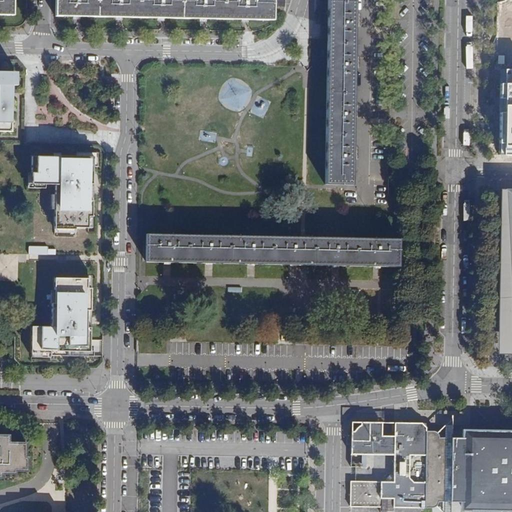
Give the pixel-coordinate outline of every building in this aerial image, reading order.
[(13,0),(0,0),(0,14),(13,15),(13,0)] [(273,0),(55,0),(55,16),(273,19),(273,0)] [(354,0),(327,0),(325,184),(352,184),(354,0)] [(511,69),(504,69),(502,156),(511,156),(511,69)] [(0,131),(12,132),(13,72),(0,71),(0,131)] [(55,185),(54,229),(75,230),(75,228),(88,228),(88,217),(92,217),(92,201),(89,201),(89,184),(92,184),(92,157),(60,156),(60,157),(32,157),(31,184),(55,185)] [(511,354),(511,342),(504,189),(499,189),(496,354),(511,354)] [(302,237),(146,233),(145,261),(301,264),(399,266),(399,239),(302,237)] [(49,247),(29,247),(29,256),(48,256),(49,247)] [(50,356),(89,357),(90,327),(86,327),(87,279),(54,278),(53,303),(51,303),(51,327),(31,327),(31,353),(50,353),(50,356)] [(393,511),(394,507),(429,508),(430,432),(420,432),(420,427),(415,427),(415,424),(371,423),(368,423),(365,424),(362,425),(359,427),(357,429),(355,431),(354,433),(352,436),(351,440),(351,443),(351,466),(363,467),(364,453),(394,454),(393,474),(390,475),(386,479),(386,482),(350,481),(350,506),(380,507),(380,511),(384,511),(393,511)] [(463,438),(442,438),(441,502),(463,502),(463,508),(468,508),(469,431),(463,431),(463,438)] [(511,431),(469,431),(468,508),(511,509),(511,431)] [(436,432),(430,432),(429,508),(430,508),(432,508),(433,507),(435,506),(437,504),(437,502),(441,502),(442,438),(439,437),(439,435),(437,433),(436,432)] [(0,477),(0,474),(14,474),(14,471),(27,471),(27,457),(25,456),(25,443),(8,442),(8,435),(0,434),(0,477)]
